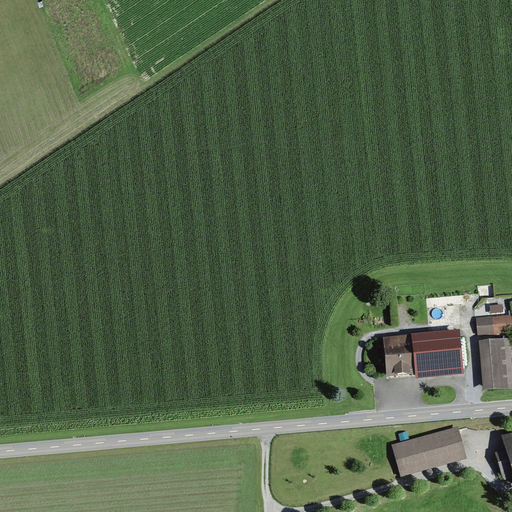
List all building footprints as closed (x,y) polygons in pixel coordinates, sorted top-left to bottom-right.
[(479,337),(511,333),(511,317),(477,321),(479,337)] [(413,381),(463,377),(460,333),(382,339),(385,378),(412,376),(413,381)] [(483,392),(511,389),(511,378),(509,341),(479,344),(483,392)] [(398,479),(465,461),(457,430),(390,447),(398,479)] [(511,432),(498,437),(503,454),(495,456),(502,480),(509,478),(511,487),(511,432)]
